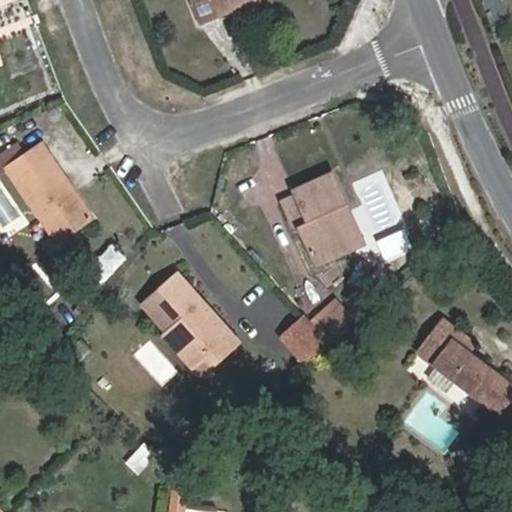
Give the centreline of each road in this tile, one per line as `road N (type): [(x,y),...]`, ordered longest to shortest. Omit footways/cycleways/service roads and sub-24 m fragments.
road 1 (residential): [(80,0),(114,90),(153,134),(197,133),(443,37)]
road 2 (tertiary): [(443,37),(483,145),(511,194)]
